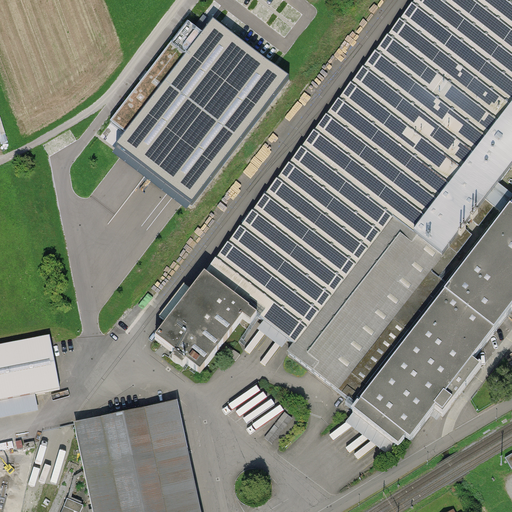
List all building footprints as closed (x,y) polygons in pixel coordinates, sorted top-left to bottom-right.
[(511,0),(418,0),(154,339),(198,373),(241,318),(409,448),(418,436),(424,441),(446,414),(452,419),(492,368),(484,362),(511,326),(511,0)] [(49,337),(0,345),(0,418),(36,412),(33,394),(59,389),(49,337)] [(199,511),(176,401),(80,421),(74,433),(90,511),(199,511)] [(254,422),(258,428),(285,409),(281,404),(254,422)] [(278,447),(298,420),(286,411),(266,439),(278,447)] [(75,511),(76,511),(78,511),(82,511),(85,503),(76,500),(80,489),(73,486),(62,511),(75,511)] [(256,511),(283,511),(292,508),(285,494),(255,508),(256,511)]
